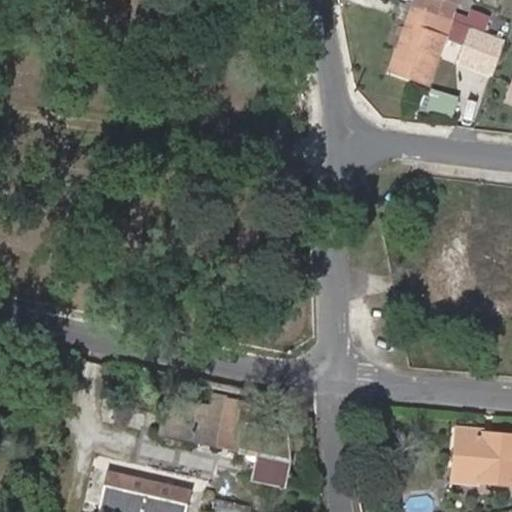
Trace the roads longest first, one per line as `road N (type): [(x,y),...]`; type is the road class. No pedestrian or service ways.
road 1 (track): [(347,147),(0,107)]
road 2 (tertiary): [(0,312),(342,371)]
road 3 (residential): [(342,371),(347,131)]
road 4 (tertiary): [(342,371),(511,389)]
road 5 (residential): [(511,154),(347,131)]
road 6 (residential): [(337,511),(342,371)]
road 7 (residential): [(347,131),(322,0)]
